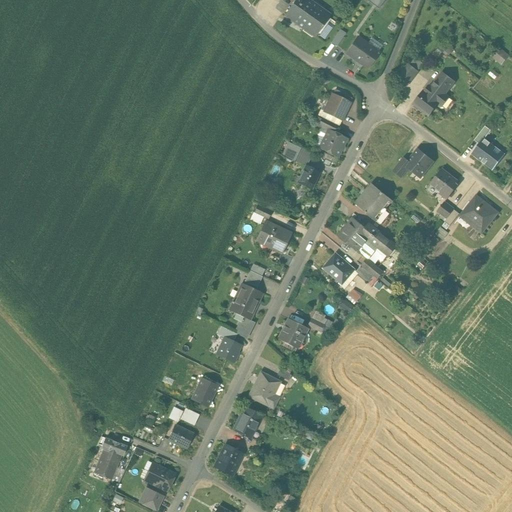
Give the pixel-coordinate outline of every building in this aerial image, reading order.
[(330,15),(307,0),(295,0),(285,15),(315,36),(330,15)] [(340,30),(331,43),(336,47),(345,34),(340,30)] [(379,53),(357,37),(346,53),(368,69),(379,53)] [(489,55),(501,64),(509,55),(497,46),(489,55)] [(408,65),(397,79),(407,86),(418,72),(408,65)] [(442,73),(437,81),(431,89),(428,87),(425,91),(438,102),(438,103),(442,106),(448,97),(444,95),(454,82),(442,73)] [(425,91),(424,91),(414,104),(428,115),(438,103),(438,102),(425,91)] [(350,102),(332,94),(329,101),(330,102),(325,113),(342,121),(350,102)] [(338,126),(322,118),(318,126),(328,130),(335,133),(338,126)] [(335,133),(328,130),(319,148),(337,157),(346,139),(335,133)] [(491,144),(483,138),(480,143),(488,149),(491,144)] [(488,149),(480,143),(471,154),(482,162),(490,151),(488,149)] [(313,153),(301,148),(294,161),(306,167),(313,153)] [(409,161),(405,166),(409,169),(413,172),(415,170),(422,176),(432,163),(425,158),(427,156),(418,149),(409,161)] [(490,151),(482,162),(493,171),(501,160),(490,151)] [(403,157),(392,171),(402,178),(409,169),(405,166),(409,161),(403,157)] [(306,167),(298,182),(311,188),(319,173),(306,167)] [(442,169),(429,185),(447,199),(454,190),(452,188),(457,181),(442,169)] [(372,184),(363,195),(363,196),(356,204),(367,212),(366,213),(373,218),(382,208),(385,210),(392,201),(372,184)] [(497,213),(476,196),(461,216),(463,214),(474,223),(473,226),(482,233),(497,213)] [(454,210),(444,202),(437,211),(447,218),(454,210)] [(272,212),(258,205),(254,213),(264,217),(269,220),(272,212)] [(447,218),(445,222),(450,226),(459,214),(454,210),(447,218)] [(260,224),(264,217),(254,213),(251,220),(260,224)] [(366,228),(354,219),(339,237),(358,252),(370,237),(373,234),(366,228)] [(292,233),(266,221),(256,242),(282,254),(292,233)] [(396,246),(369,224),(366,228),(373,234),(370,237),(373,239),(372,242),(389,256),(396,246)] [(440,226),(435,234),(443,239),(448,232),(440,226)] [(346,264),(339,258),(340,258),(336,254),(324,268),(340,282),(346,275),(348,277),(354,270),(346,263),(346,264)] [(383,272),(367,259),(361,266),(374,276),(374,275),(378,278),(383,272)] [(374,276),(361,266),(356,272),(368,282),(374,276)] [(262,277),(250,271),(244,281),(257,287),(262,277)] [(242,284),(238,292),(240,293),(235,303),(234,302),(229,311),(249,320),(255,308),(253,307),(256,301),(258,302),(262,293),(242,284)] [(353,288),(348,294),(355,300),(361,295),(353,288)] [(339,304),(347,310),(351,305),(343,299),(339,304)] [(307,329),(288,319),(288,320),(285,326),(278,339),(297,349),(307,329)] [(324,326),(311,319),(308,326),(321,332),(324,326)] [(217,334),(225,337),(232,341),(236,334),(220,326),(217,334)] [(232,341),(225,337),(216,355),(233,362),(241,345),(232,341)] [(291,375),(280,369),(277,375),(289,381),(291,375)] [(262,374),(259,379),(258,378),(258,379),(259,379),(256,384),(255,384),(249,396),(273,408),(278,398),(272,395),(279,383),(279,382),(262,374)] [(200,383),(187,377),(179,393),(192,399),(200,383)] [(200,383),(192,399),(208,406),(217,386),(201,379),(200,383)] [(172,407),(168,418),(178,421),(181,410),(172,407)] [(193,424),(198,414),(185,407),(180,418),(193,424)] [(261,416),(245,408),(234,430),(250,438),(261,416)] [(192,434),(175,426),(169,440),(186,448),(192,434)] [(126,446),(105,438),(101,447),(103,448),(121,455),(123,456),(126,446)] [(243,453),(225,444),(214,467),(232,476),(243,453)] [(121,455),(103,448),(94,473),(111,480),(121,455)] [(259,454),(248,449),(246,454),(256,460),(259,454)] [(175,474),(152,463),(144,480),(155,485),(154,486),(161,489),(162,488),(167,491),(175,474)] [(280,490),(274,500),(285,506),(290,496),(280,490)] [(157,504),(160,494),(150,491),(147,501),(157,504)]
